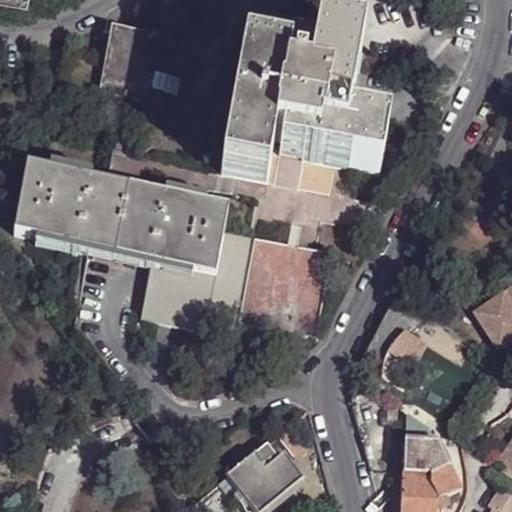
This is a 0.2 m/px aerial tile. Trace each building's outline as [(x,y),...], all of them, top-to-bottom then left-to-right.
[(308,85),(316,39),(318,27),(251,14),(243,56),(288,65),(285,81),(308,85)] [(146,89),(149,76),(156,36),(111,28),(105,58),(98,93),(143,101),(146,89)] [(361,47),(316,39),(308,85),(307,92),(328,96),(322,141),(346,147),(350,126),(361,47)] [(307,92),(308,85),(285,81),(288,65),(243,56),(221,175),(266,184),(272,159),(378,177),(386,132),(350,126),(346,147),(322,141),(328,96),(307,92)] [(178,80),(149,76),(146,89),(149,90),(175,94),(178,80)] [(34,246),(150,268),(191,276),(192,271),(214,275),(221,236),(226,206),(206,202),(206,197),(165,189),(163,195),(90,181),(91,175),(50,168),(48,173),(26,169),(13,238),(36,241),(34,246)] [(248,341),(250,327),(239,324),(255,241),(221,236),(214,275),(192,271),(191,276),(150,268),(140,320),(248,341)] [(239,324),(250,327),(315,337),(330,255),(255,241),(239,324)] [(511,291),(493,304),(511,316),(511,291)] [(511,316),(493,304),(475,316),(500,352),(511,343),(511,316)] [(414,376),(426,352),(398,338),(386,363),(414,376)] [(427,432),(406,419),(405,444),(432,446),(427,432)] [(288,433),(277,443),(294,464),(305,454),(288,433)] [(511,439),(497,463),(503,467),(511,472),(511,439)] [(432,446),(405,444),(403,476),(432,478),(448,470),(436,446),(432,446)] [(267,451),(227,483),(240,498),(251,511),(268,511),(303,483),(283,459),(277,463),(267,451)] [(511,477),(511,472),(503,467),(501,470),(511,477)] [(432,478),(403,476),(400,511),(435,511),(435,508),(439,502),(458,491),(448,470),(432,478)] [(227,483),(218,490),(231,506),(235,503),(240,498),(227,483)] [(490,511),(491,511),(511,511),(511,499),(501,492),(490,511)]
